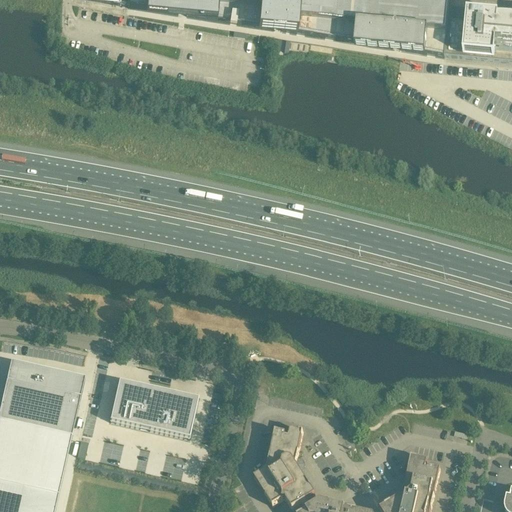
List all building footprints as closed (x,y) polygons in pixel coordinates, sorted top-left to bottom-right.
[(80,0),(127,9),(128,0),(80,0)] [(128,0),(127,9),(128,9),(147,12),(146,19),(217,25),(217,23),(218,23),(219,0),(128,0)] [(219,0),(218,23),(258,29),(258,35),(297,39),(297,36),(317,39),(320,0),(219,0)] [(320,0),(317,39),(356,45),(356,52),(426,59),(426,56),(444,59),(444,56),(449,0),(320,0)] [(449,0),(444,56),(444,59),(511,65),(511,1),(493,0),(449,0)] [(423,324),(422,325),(433,328),(433,326),(431,321),(427,320),(423,324)] [(0,423),(72,438),(72,436),(71,435),(73,428),(74,428),(84,383),(20,369),(19,373),(10,371),(1,412),(0,418),(0,423)] [(128,387),(119,385),(118,389),(110,424),(189,442),(196,408),(197,402),(193,401),(128,387)] [(293,422),(291,428),(301,432),(304,426),(293,422)] [(72,438),(0,423),(0,484),(58,498),(72,438)] [(286,503),(292,511),(294,511),(316,498),(299,471),(302,470),(301,463),(297,463),(303,434),(291,432),(289,440),(285,439),(286,436),(276,434),(267,472),(255,480),(273,508),(283,502),(286,503)] [(87,453),(79,451),(77,459),(85,461),(87,453)] [(426,472),(428,463),(412,460),(404,494),(400,493),(396,499),(399,502),(382,511),(431,511),(441,472),(430,469),(429,473),(426,472)] [(0,511),(55,511),(58,498),(0,484),(0,511)]
